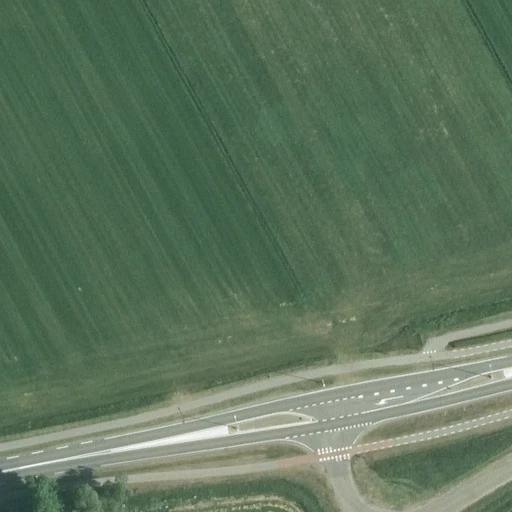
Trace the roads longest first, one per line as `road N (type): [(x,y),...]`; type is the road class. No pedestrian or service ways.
road 1 (primary): [(107,452),(122,457),(329,427)]
road 2 (primary): [(324,398),(121,442),(107,452)]
road 3 (primary): [(511,362),(324,398)]
road 4 (primary): [(329,427),(511,385)]
